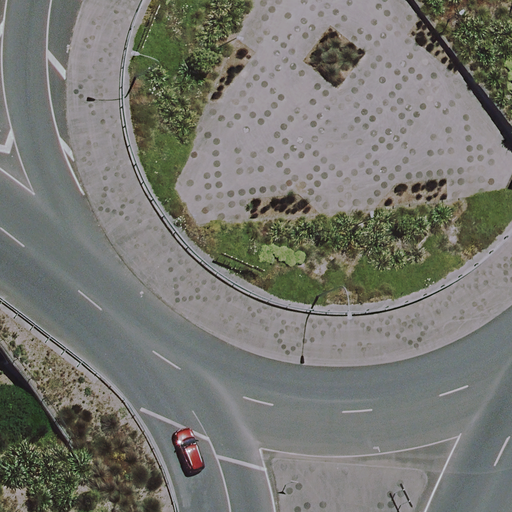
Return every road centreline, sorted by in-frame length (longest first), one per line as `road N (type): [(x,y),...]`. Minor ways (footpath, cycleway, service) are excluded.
road 1 (trunk): [(511,356),(467,381),(368,407),(265,402),(170,364)]
road 2 (trunk): [(95,304),(33,123),(26,74),(31,0)]
road 3 (trunk): [(226,511),(208,436),(170,364)]
